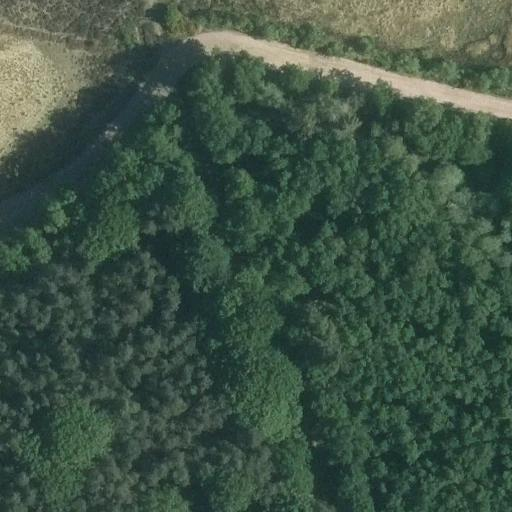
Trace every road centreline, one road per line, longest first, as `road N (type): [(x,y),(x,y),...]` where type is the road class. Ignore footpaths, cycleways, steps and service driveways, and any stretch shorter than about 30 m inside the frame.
road 1 (track): [(0,213),(108,146),(163,66),(188,46),(236,46),(511,109)]
road 2 (track): [(347,511),(147,0)]
